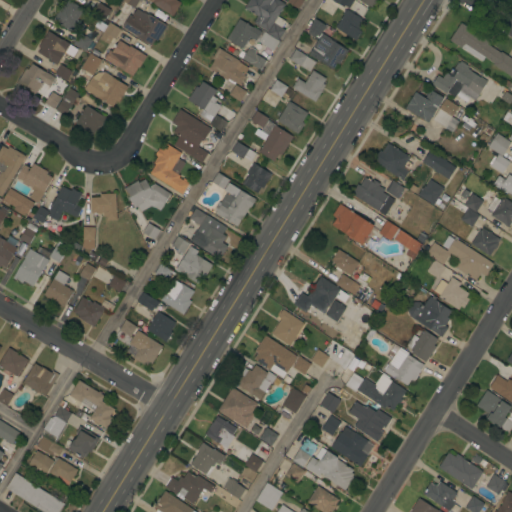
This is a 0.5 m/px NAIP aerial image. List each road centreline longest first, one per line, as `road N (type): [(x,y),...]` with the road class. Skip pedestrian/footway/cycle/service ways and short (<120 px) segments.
road 1 (tertiary): [(428,0),(97,511)]
road 2 (residential): [(511,286),(371,511)]
road 3 (residential): [(218,0),(125,151),(106,162)]
road 4 (residential): [(0,314),(161,411)]
road 5 (residential): [(0,104),(85,159),(106,162)]
